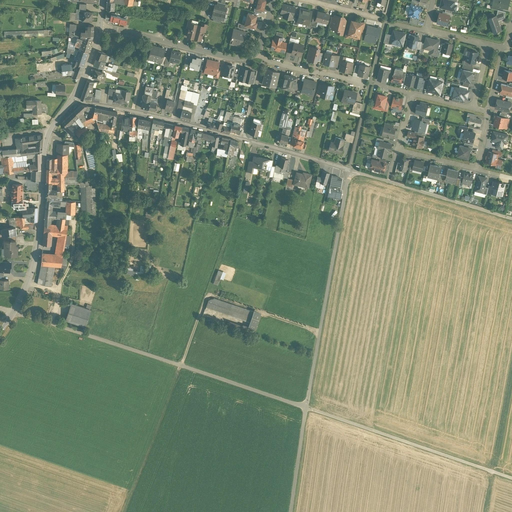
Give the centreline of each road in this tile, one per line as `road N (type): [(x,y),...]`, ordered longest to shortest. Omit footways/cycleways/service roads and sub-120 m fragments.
road 1 (track): [(14,312),(511,478)]
road 2 (track): [(348,170),(290,511)]
road 3 (residential): [(348,170),(72,100)]
road 4 (residential): [(14,312),(36,256),(48,131),(72,100)]
road 5 (track): [(511,218),(348,170)]
road 6 (residential): [(101,27),(241,60),(257,53)]
road 7 (track): [(124,511),(180,365)]
road 8 (track): [(511,385),(485,511)]
